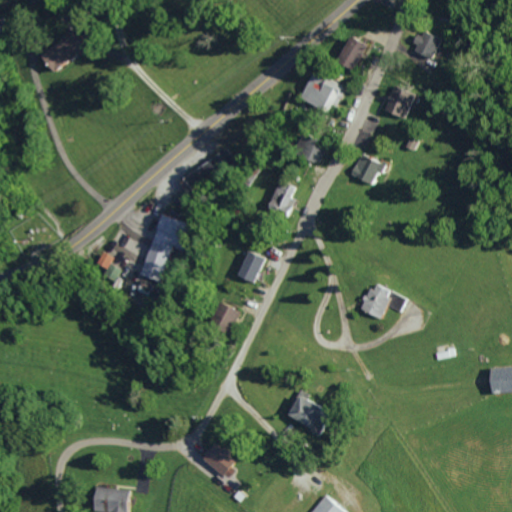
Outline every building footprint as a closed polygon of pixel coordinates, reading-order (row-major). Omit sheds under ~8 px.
[(63,72),(92,43),(76,27),(48,56),(63,72)] [(448,39),(427,30),(418,50),(439,59),(448,39)] [(358,69),(371,44),(354,35),(341,60),(358,69)] [(305,99),(336,112),(348,85),(331,78),(331,80),(315,74),(305,99)] [(389,109),(411,117),(420,93),(399,85),(389,109)] [(304,156),(323,162),(331,141),(312,135),(304,156)] [(423,140),(414,137),(410,147),(419,150),(423,140)] [(180,182),(192,198),(237,166),(225,149),(180,182)] [(357,175),(380,183),(384,170),(389,172),(392,163),(364,154),(357,175)] [(273,208),(285,213),(295,187),(282,183),(273,208)] [(141,274),(161,281),(173,247),(186,251),(195,225),(163,214),(141,274)] [(98,262),(108,267),(114,256),(104,250),(98,262)] [(243,276),(260,282),(269,256),(252,250),(243,276)] [(369,309),(390,318),(401,291),(380,282),(369,309)] [(235,330),(244,310),(227,302),(217,322),(235,330)] [(502,393),(511,392),(511,367),(502,367),(502,393)] [(337,419),(333,417),(337,408),(311,396),(301,417),(321,426),(318,431),(329,436),(337,419)] [(246,462),(224,443),(211,457),(232,476),(246,462)] [(134,511),(136,488),(103,486),(102,510),(117,511),(116,511),(134,511)] [(356,511),(357,511),(333,493),(318,511),(356,511)]
